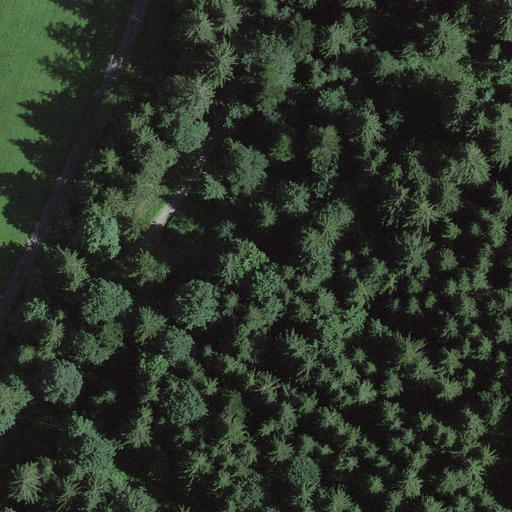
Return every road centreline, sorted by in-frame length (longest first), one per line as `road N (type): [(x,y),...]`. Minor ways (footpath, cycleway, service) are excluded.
road 1 (track): [(0,444),(208,151),(250,0)]
road 2 (track): [(0,314),(141,0)]
